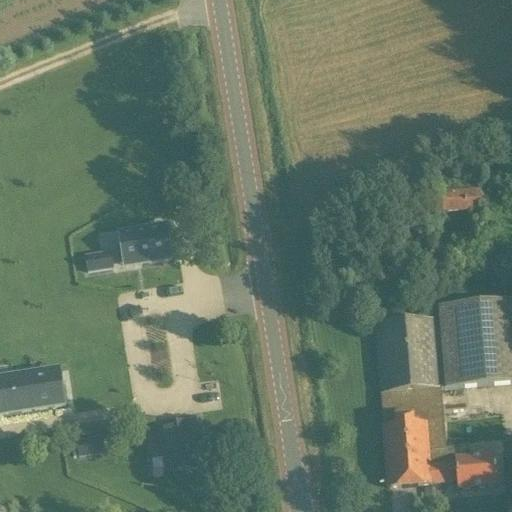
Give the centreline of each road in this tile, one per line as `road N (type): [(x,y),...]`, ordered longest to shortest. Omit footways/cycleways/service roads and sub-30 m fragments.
road 1 (tertiary): [(295,511),(207,0)]
road 2 (track): [(207,1),(0,85)]
